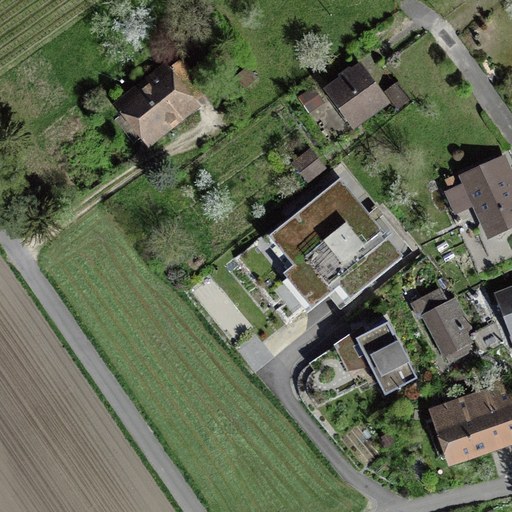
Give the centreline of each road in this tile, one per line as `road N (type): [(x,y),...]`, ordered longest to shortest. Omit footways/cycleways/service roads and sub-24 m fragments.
road 1 (track): [(194,511),(0,231)]
road 2 (residential): [(511,129),(425,8)]
